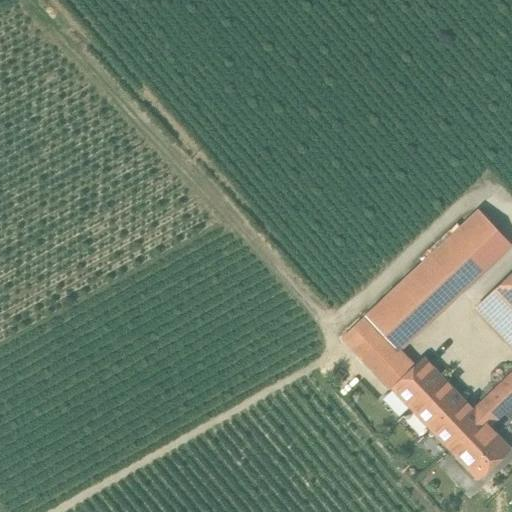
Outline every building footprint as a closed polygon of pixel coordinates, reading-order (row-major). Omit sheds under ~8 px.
[(391,388),(414,366),(399,350),(511,246),(478,210),(341,338),(390,389),(391,388)] [(511,317),(511,273),(490,294),(511,317)] [(511,317),(490,294),(475,308),(511,345),(511,317)] [(411,409),(444,379),(423,357),(414,366),(391,388),(411,409)] [(511,406),(511,372),(473,410),(490,428),(511,406)] [(430,430),(463,399),(444,379),(411,409),(430,430)] [(511,449),(490,428),(473,410),(463,399),(430,430),(478,480),(511,449)]
